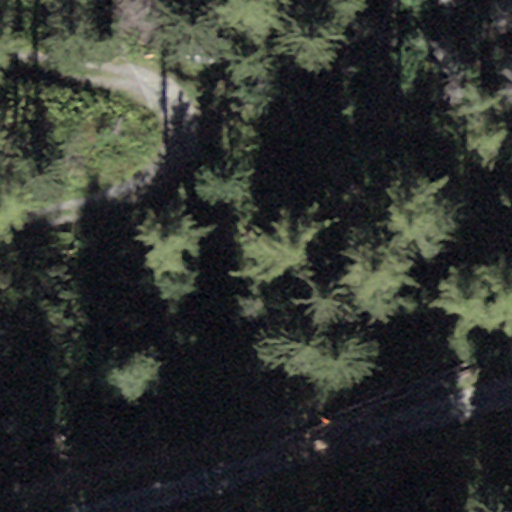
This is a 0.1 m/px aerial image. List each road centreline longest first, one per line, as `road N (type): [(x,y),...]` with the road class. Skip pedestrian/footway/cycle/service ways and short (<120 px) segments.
road 1 (track): [(511,393),(83,511)]
road 2 (track): [(0,59),(76,72),(66,139),(0,182)]
